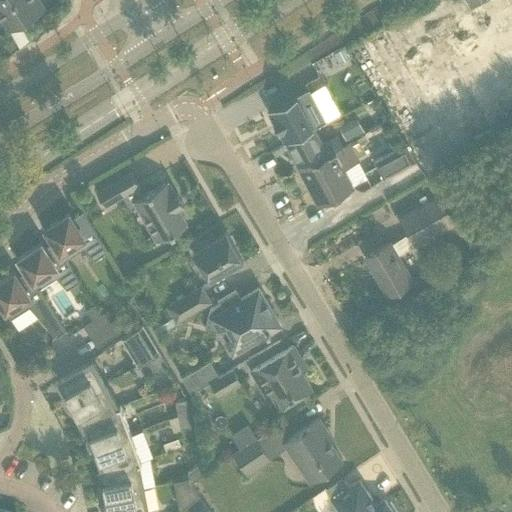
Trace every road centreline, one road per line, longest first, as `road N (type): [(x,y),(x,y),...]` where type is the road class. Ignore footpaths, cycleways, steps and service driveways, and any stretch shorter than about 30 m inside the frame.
road 1 (residential): [(0,236),(53,183),(174,113),(193,114),(440,511)]
road 2 (unknown): [(276,244),(386,185),(511,91)]
road 3 (secondary): [(0,138),(158,42)]
road 4 (secondary): [(138,9),(0,98)]
road 5 (residential): [(0,460),(19,432),(23,385),(74,350)]
